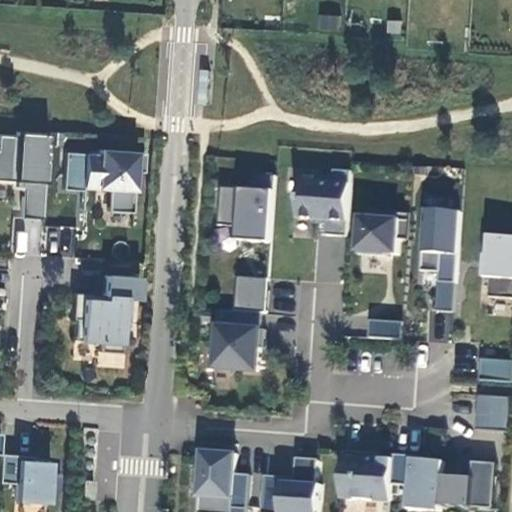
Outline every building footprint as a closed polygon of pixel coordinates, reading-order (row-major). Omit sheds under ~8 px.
[(20,217),(42,218),(48,134),(16,132),(15,135),(0,134),(0,179),(12,180),(12,186),(22,187),(20,217)] [(82,191),(83,186),(107,188),(106,211),(131,212),(134,172),(143,172),(144,152),(98,150),(97,155),(64,152),(62,189),(82,191)] [(348,237),(352,172),(336,171),(335,178),(321,177),(316,182),(302,180),(299,219),(328,220),(327,236),(348,237)] [(240,241),(273,243),(277,176),(257,175),(256,190),(224,188),(221,226),(241,227),(240,241)] [(442,282),(459,283),(464,212),(424,209),(420,271),(443,272),(442,282)] [(401,239),(411,239),(412,213),(390,212),(390,218),(362,216),(360,254),(387,256),(387,253),(400,254),(401,239)] [(71,251),(72,228),(55,227),(54,251),(71,251)] [(511,299),(511,237),(488,236),(487,257),(489,257),(487,278),(492,279),(491,298),(511,299)] [(72,293),(70,318),(74,319),(73,340),(98,341),(97,351),(119,353),(121,322),(128,322),(130,298),(138,298),(139,277),(103,275),(102,295),(102,300),(93,299),(88,294),(72,293)] [(270,279),(240,277),(240,286),(269,288),(270,279)] [(269,288),(240,286),(238,312),(264,314),(268,314),(269,288)] [(263,330),(264,314),(238,312),(224,311),(223,327),(221,327),(218,369),(260,372),(261,349),(265,349),(267,330),(263,330)] [(400,339),(401,320),(368,320),(368,338),(400,339)] [(511,361),(482,359),(481,381),(511,382),(511,361)] [(474,425),(506,428),(509,397),(477,394),(474,425)] [(204,452),(200,511),(234,511),(235,509),(249,510),(252,475),(237,474),(238,454),(204,452)] [(393,502),(394,485),(396,460),(375,458),(376,454),(346,452),(343,499),(393,502)] [(31,455),(0,453),(0,482),(15,483),(16,459),(31,460),(31,455)] [(412,511),(436,511),(442,511),(442,506),(445,477),(445,462),(416,460),(416,456),(396,455),(396,460),(394,485),(413,486),(412,511)] [(286,478),(267,476),(264,511),(320,511),(322,485),(318,485),(320,460),(298,458),(296,483),(286,483),(286,478)] [(16,459),(15,483),(13,501),(46,502),(49,461),(31,460),(16,459)] [(445,477),(442,506),(495,510),(498,464),(474,462),(473,478),(445,477)] [(93,481),(82,480),(81,499),(92,500),(93,481)]
